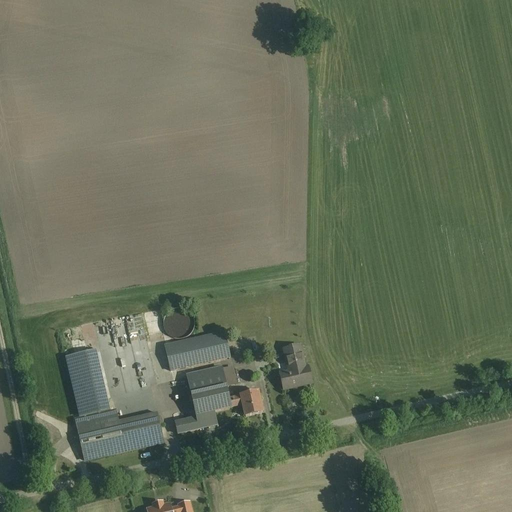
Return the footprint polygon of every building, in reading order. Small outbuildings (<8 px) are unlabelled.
[(99,327),(110,384),(139,378),(138,374),(147,372),(147,370),(151,369),(150,362),(144,363),(142,354),(147,353),(141,319),(99,327)] [(166,348),(172,373),(231,360),(226,335),(166,348)] [(312,372),(306,372),(305,347),(288,348),(289,373),(281,374),(281,393),(313,392),(312,372)] [(181,434),(199,430),(203,429),(234,422),(222,369),(187,377),(196,419),(178,423),(181,434)] [(242,398),(247,421),(264,417),(259,394),(242,398)] [(157,410),(119,418),(117,408),(74,418),(85,466),(121,458),(128,457),(165,448),(157,410)]
